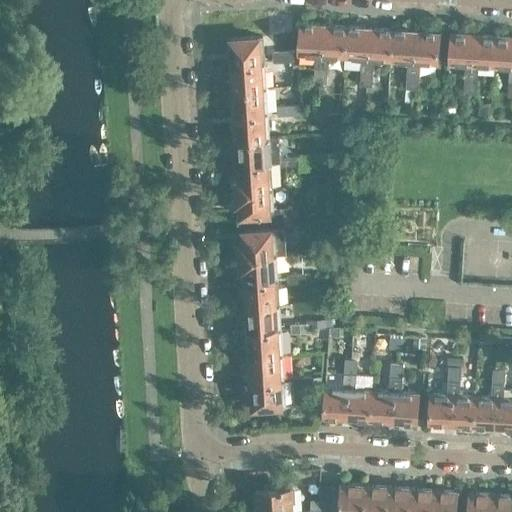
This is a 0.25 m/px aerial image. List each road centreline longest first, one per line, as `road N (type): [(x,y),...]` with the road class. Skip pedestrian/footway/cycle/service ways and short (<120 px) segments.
road 1 (residential): [(178,0),(170,17),(199,458)]
road 2 (residential): [(199,458),(321,451),(511,462)]
road 3 (residential): [(352,286),(511,298)]
